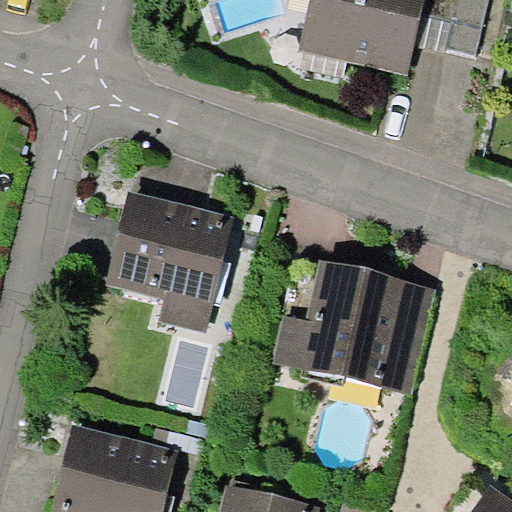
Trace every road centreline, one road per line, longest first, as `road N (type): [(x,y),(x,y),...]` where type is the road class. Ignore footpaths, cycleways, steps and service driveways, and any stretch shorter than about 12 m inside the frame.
road 1 (residential): [(79,84),(511,237)]
road 2 (residential): [(79,84),(0,423)]
